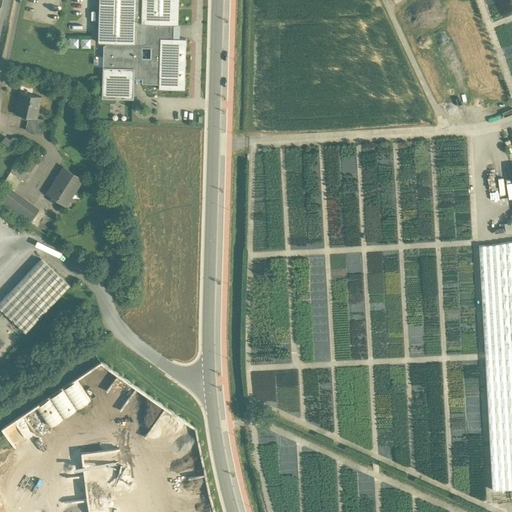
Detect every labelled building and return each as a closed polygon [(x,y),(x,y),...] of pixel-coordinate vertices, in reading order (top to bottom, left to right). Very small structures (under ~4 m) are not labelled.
[(98,0),(98,42),(105,43),(160,44),(160,37),(175,38),(175,25),(178,25),(178,0),(98,0)] [(67,46),(89,47),(89,37),(67,37),(67,46)] [(160,44),(105,43),(105,45),(103,45),(102,98),(133,99),(134,78),(135,78),(135,81),(140,80),(140,78),(142,78),(142,83),(158,84),(158,89),(185,90),(186,38),(175,38),(160,37),(160,44)] [(41,96),(20,92),(15,113),(28,116),(37,118),(37,117),(41,96)] [(37,118),(28,116),(25,130),(41,133),(44,119),(37,117),(37,118)] [(0,139),(0,140),(11,148),(17,138),(11,134),(8,138),(3,135),(0,139)] [(14,166),(10,172),(21,179),(25,172),(14,166)] [(64,168),(43,201),(60,212),(81,179),(64,168)] [(39,210),(9,188),(0,200),(0,201),(30,223),(39,210)] [(511,241),(492,245),(479,245),(485,353),(511,351),(511,241)] [(41,259),(0,302),(0,308),(26,332),(70,285),(41,259)] [(80,384),(90,378),(105,368),(100,360),(75,376),(80,384)] [(76,377),(33,404),(46,426),(89,399),(76,377)]
